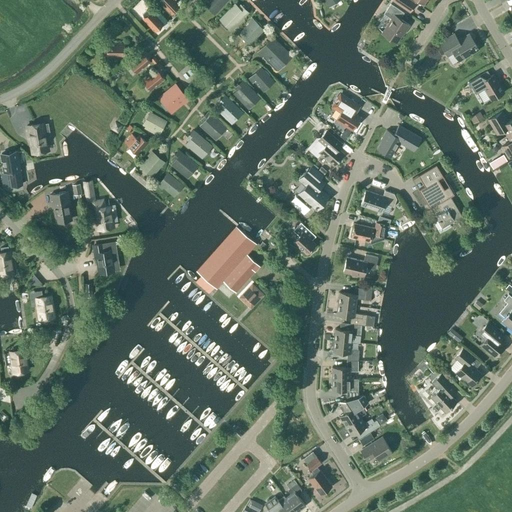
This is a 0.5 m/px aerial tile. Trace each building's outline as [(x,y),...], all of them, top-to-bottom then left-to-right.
[(171,14),(180,6),(174,0),(160,0),(159,1),(171,14)] [(222,4),(225,0),(208,0),(218,10),(223,5),(222,4)] [(416,0),(423,5),(426,0),(392,0),(409,12),(415,3),(416,0)] [(404,33),(410,25),(400,18),(404,13),(391,4),(384,14),(392,19),(383,33),(396,42),(403,32),(404,33)] [(239,8),(236,5),(224,17),(234,27),(239,22),(238,21),(247,12),(242,6),(239,8)] [(155,32),(164,24),(151,11),(150,12),(146,10),(142,14),(143,18),(142,19),(155,32)] [(244,32),(251,39),(262,29),(252,19),(248,22),(251,25),(244,32)] [(459,60),(478,49),(469,34),(458,41),(454,34),(440,43),(448,56),(454,52),(459,60)] [(282,60),(288,54),(275,41),(272,44),(269,41),(258,52),(262,56),(265,54),(273,63),(279,57),(282,60)] [(124,56),(124,44),(107,44),(107,56),(124,56)] [(129,65),(137,74),(150,63),(143,53),(129,65)] [(262,87),(270,80),(260,69),(249,79),(253,83),(256,80),(262,87)] [(150,91),(164,80),(157,70),(143,82),(150,91)] [(491,100),(504,92),(493,75),(482,81),(478,75),(468,81),(475,92),(483,88),(491,100)] [(246,104),(256,95),(252,90),(251,91),(242,81),(236,86),(238,89),(235,92),(246,104)] [(185,103),(188,100),(176,85),(163,96),(173,108),(183,100),(185,103)] [(334,105),(335,108),(341,112),(336,120),(352,130),(360,117),(355,114),(360,106),(343,95),(339,96),(337,98),(335,102),(334,105)] [(229,119),(239,109),(235,105),(234,106),(224,96),(219,102),(221,104),(218,108),(229,119)] [(476,121),(484,114),(479,108),(471,114),(476,121)] [(507,136),(511,132),(511,118),(508,121),(502,111),(488,120),(497,134),(504,130),(507,136)] [(218,120),(216,121),(207,113),(202,118),(204,121),(201,124),(213,135),(223,125),(218,120)] [(158,135),(165,123),(151,115),(144,128),(158,135)] [(33,152),(47,150),(45,137),(50,136),(48,123),(45,123),(44,122),(27,125),(28,133),(30,133),(33,152)] [(407,147),(414,134),(399,125),(394,134),(387,130),(382,138),(383,138),(377,149),(391,157),(399,142),(407,147)] [(321,137),(316,137),(306,149),(317,158),(320,154),(334,165),(344,154),(334,145),(338,140),(327,130),(321,137)] [(199,154),(208,144),(192,131),(187,137),(189,139),(186,143),(199,154)] [(511,132),(507,136),(510,141),(502,146),(507,156),(511,153),(511,132)] [(137,155),(148,143),(139,135),(136,138),(131,133),(124,142),(129,146),(128,147),(137,155)] [(486,151),(495,166),(508,158),(499,143),(486,151)] [(22,184),(17,151),(1,154),(4,172),(9,172),(11,186),(22,184)] [(153,172),(163,160),(152,151),(148,156),(151,158),(145,165),(153,172)] [(185,174),(194,163),(189,158),(187,160),(178,151),(173,157),(175,160),(172,163),(185,174)] [(462,215),(450,196),(454,194),(435,162),(418,173),(425,184),(418,187),(432,211),(438,220),(434,223),(441,234),(452,227),(449,223),(462,215)] [(299,193),(299,194),(296,196),(290,202),(304,214),(309,208),(308,207),(311,204),(316,208),(327,195),(317,187),(322,181),(320,179),(323,175),(311,165),(299,179),(306,185),(299,193)] [(166,174),(157,185),(161,189),(164,186),(171,192),(178,184),(166,174)] [(96,200),(92,179),(82,181),(86,202),(96,200)] [(81,193),(79,183),(72,185),(73,195),(81,193)] [(394,207),(396,199),(394,194),(385,190),(383,196),(366,191),(361,205),(381,212),(384,204),(394,207)] [(71,219),(71,218),(76,217),(75,209),(69,210),(68,205),(71,205),(69,191),(50,195),(52,202),(53,202),(57,222),(71,219)] [(95,209),(98,229),(112,226),(109,206),(104,207),(103,200),(92,202),(94,209),(95,209)] [(307,254),(316,244),(306,235),(310,231),(301,222),(293,231),(299,236),(293,242),(307,254)] [(370,241),(371,237),(377,235),(383,237),(386,224),(376,222),(374,228),(354,224),(351,237),(370,241)] [(256,243),(237,226),(197,271),(216,288),(222,281),(235,293),(260,265),(246,253),(256,243)] [(115,242),(102,244),(93,245),(95,258),(97,258),(99,272),(113,270),(119,269),(115,242)] [(9,252),(8,246),(0,248),(1,253),(0,253),(0,273),(12,272),(9,251),(9,252)] [(375,269),(378,257),(365,254),(363,261),(347,257),(343,272),(363,277),(365,267),(375,269)] [(31,285),(41,280),(37,271),(27,276),(31,285)] [(264,294),(252,283),(238,297),(250,309),(264,294)] [(339,292),(338,303),(355,306),(356,299),(365,300),(365,295),(371,296),(371,289),(355,287),(354,294),(339,292)] [(511,329),(511,296),(508,294),(503,300),(507,303),(499,313),(504,317),(501,321),(511,329)] [(39,318),(53,316),(50,296),(36,298),(39,318)] [(351,317),(350,323),(362,325),(365,325),(367,315),(354,313),(355,306),(338,303),(336,315),(351,317)] [(335,329),(334,340),(352,342),(352,335),(361,335),(362,325),(350,323),(350,330),(335,329)] [(495,357),(505,345),(494,337),(498,332),(487,323),(480,332),(486,338),(480,345),(495,357)] [(347,353),(347,361),(358,361),(359,350),(351,349),(352,342),(334,340),(333,352),(347,353)] [(472,386),(482,374),(469,363),(473,358),(462,349),(455,358),(458,360),(452,368),(452,370),(472,386)] [(12,364),(13,372),(27,370),(24,350),(10,352),(4,353),(5,365),(12,364)] [(332,379),(350,379),(350,371),(358,371),(358,361),(347,361),(347,367),(332,367),(332,379)] [(445,412),(457,402),(446,391),(452,386),(441,374),(432,383),(439,390),(431,397),(445,412)] [(347,400),(358,396),(358,386),(350,386),(350,379),(332,379),(332,390),(347,390),(347,400)] [(346,426),(361,416),(366,413),(362,407),(368,403),(363,395),(358,396),(347,400),(352,408),(339,416),(346,426)] [(361,416),(346,426),(352,436),(367,426),(370,431),(379,425),(376,420),(373,421),(372,418),(365,423),(361,416)] [(379,460),(392,452),(382,437),(361,450),(367,460),(376,455),(379,460)] [(320,494),(331,485),(320,470),(319,470),(316,466),(321,463),(316,456),(307,464),(311,470),(312,470),(315,474),(308,478),(320,494)] [(285,498),(296,511),(305,505),(296,493),(300,489),(294,480),(286,486),(289,489),(288,490),(291,494),(285,498)] [(295,511),(296,511),(285,498),(283,496),(278,500),(275,496),(265,503),(271,511),(295,511)] [(258,511),(262,505),(252,500),(249,507),(258,511)]
